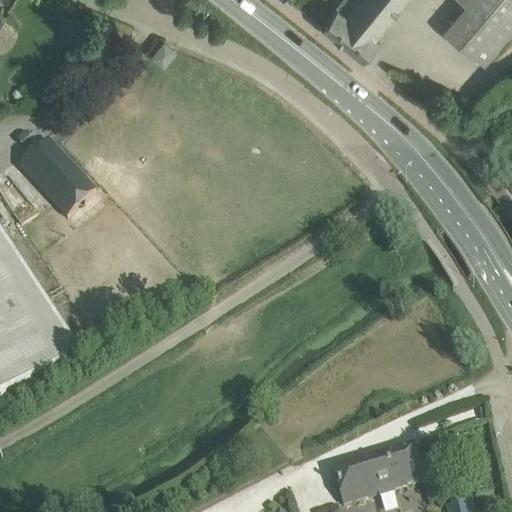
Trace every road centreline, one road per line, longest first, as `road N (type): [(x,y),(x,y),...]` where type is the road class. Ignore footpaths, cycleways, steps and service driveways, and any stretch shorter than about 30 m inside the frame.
road 1 (unclassified): [(0,447),(398,193)]
road 2 (primary): [(497,267),(411,146),(234,0)]
road 3 (unclassified): [(140,12),(295,90),(398,193)]
